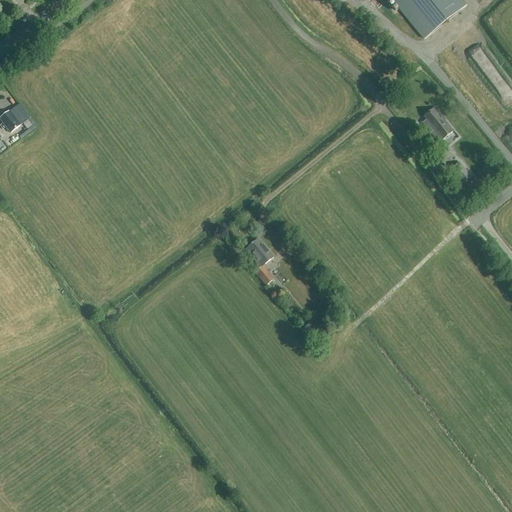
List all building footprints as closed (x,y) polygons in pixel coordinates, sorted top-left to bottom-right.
[(392,0),(425,40),(465,7),(458,0),(392,0)] [(440,143),(454,131),(435,109),(424,118),(427,121),(423,124),(440,143)] [(9,112),(0,119),(0,120),(11,134),(20,127),(9,112)] [(462,184),(471,177),(460,163),(451,171),(462,184)] [(266,264),(273,258),(259,240),(246,250),(260,268),(254,273),(266,287),(274,280),(262,267),(265,264),(266,264)] [(323,338),(311,323),(304,329),(316,343),(323,338)]
